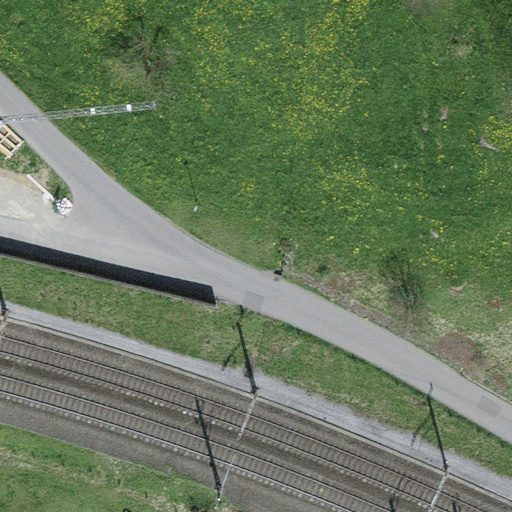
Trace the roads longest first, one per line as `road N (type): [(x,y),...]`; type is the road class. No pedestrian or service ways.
road 1 (unclassified): [(511,426),(309,313),(178,268)]
road 2 (unclassified): [(178,268),(0,92)]
road 3 (unclassified): [(178,268),(0,231)]
